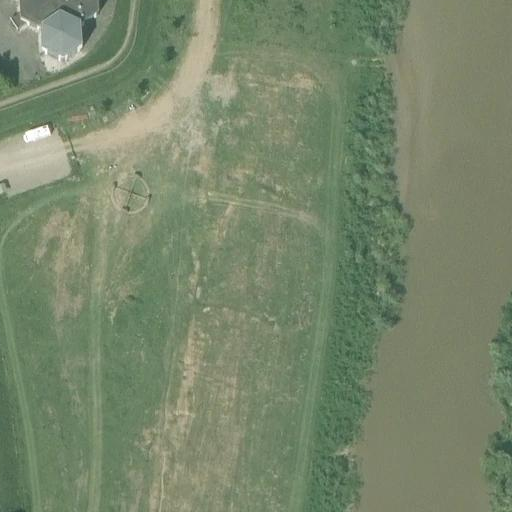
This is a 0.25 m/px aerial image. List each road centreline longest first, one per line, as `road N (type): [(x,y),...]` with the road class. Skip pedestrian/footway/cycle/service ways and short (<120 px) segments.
road 1 (track): [(63,151),(153,112),(196,50),(205,0)]
road 2 (track): [(133,0),(120,55),(96,72),(0,105)]
